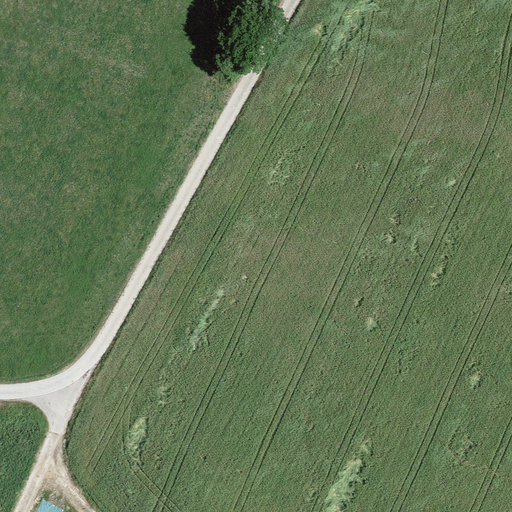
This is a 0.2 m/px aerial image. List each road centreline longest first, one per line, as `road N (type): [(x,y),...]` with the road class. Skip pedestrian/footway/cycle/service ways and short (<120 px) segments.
road 1 (track): [(0,391),(51,384),(96,351),(293,0)]
road 2 (track): [(78,370),(24,511)]
